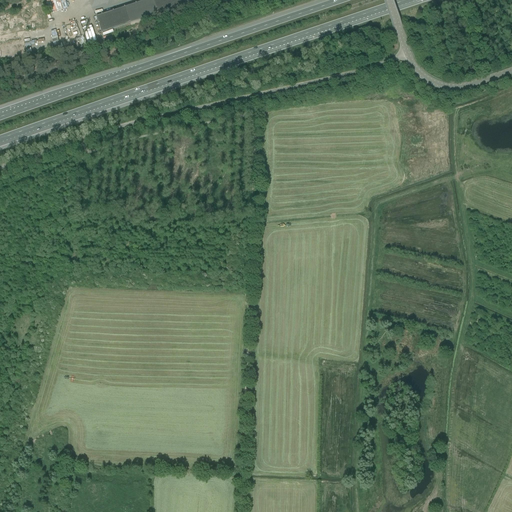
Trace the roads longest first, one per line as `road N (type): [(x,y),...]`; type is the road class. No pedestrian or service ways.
road 1 (track): [(82,138),(86,152),(254,119),(241,511)]
road 2 (motorway): [(0,138),(406,0)]
road 3 (unclassified): [(0,166),(407,54)]
road 4 (motorway): [(343,0),(0,116)]
road 5 (unclassified): [(511,69),(445,87),(424,77),(407,54)]
